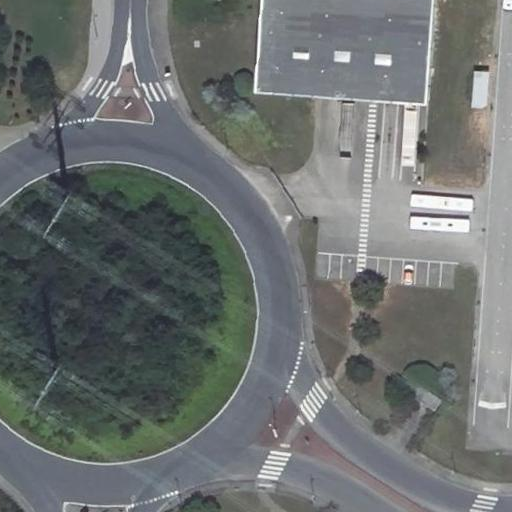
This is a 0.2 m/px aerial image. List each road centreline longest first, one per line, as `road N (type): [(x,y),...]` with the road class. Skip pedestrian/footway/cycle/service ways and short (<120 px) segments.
road 1 (unclassified): [(511,509),(485,511),(430,493),(364,454),(316,403),(275,334)]
road 2 (unknown): [(255,233),(319,212),(488,233)]
road 3 (unclassified): [(275,334),(273,282),(255,233),(223,191),(180,162)]
road 4 (unclassified): [(200,455),(324,477),(380,511)]
road 5 (unclassified): [(180,162),(132,0)]
road 6 (unclassified): [(131,0),(103,90),(67,150)]
road 7 (unclassified): [(21,460),(69,479),(120,483),(171,471)]
road 8 (unclassified): [(200,455),(237,423),(263,381),(275,334)]
